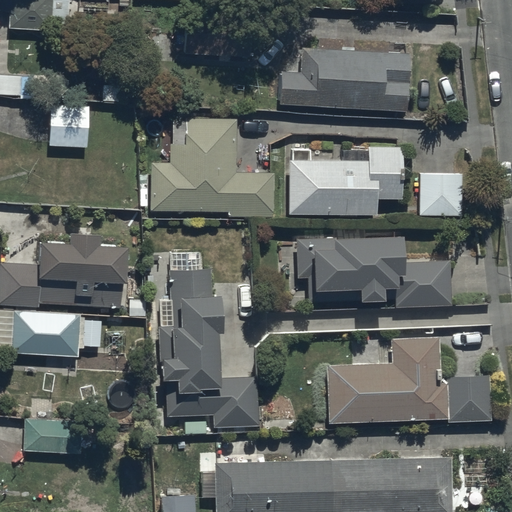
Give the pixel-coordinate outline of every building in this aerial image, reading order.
[(69,0),(8,0),(7,24),(68,28),(69,0)] [(183,26),(181,49),(245,54),(247,31),(183,26)] [(277,64),(276,97),(405,105),(408,48),(298,41),(296,65),(277,64)] [(47,101),(46,141),(85,143),(85,125),(102,125),(102,110),(86,109),(86,102),(47,101)] [(147,158),(147,170),(138,170),(138,202),(148,202),(148,205),(226,204),(226,212),(272,211),(271,168),(234,168),(233,114),(182,115),(183,138),(168,138),(169,157),(147,158)] [(398,143),(364,143),(364,146),(339,146),(340,155),(286,154),(286,208),(373,206),(372,194),(399,194),(398,143)] [(458,168),(417,168),(417,211),(458,211),(458,168)] [(0,301),(119,304),(120,235),(95,235),(95,222),(64,222),(64,232),(34,232),(33,259),(0,258),(0,301)] [(328,233),(293,234),(294,273),(308,273),(308,280),(354,280),(355,295),(392,295),(392,303),(449,302),(449,256),(398,257),(397,225),(328,226),(328,233)] [(162,370),(162,413),(210,412),(211,423),(256,422),(256,372),(215,372),(215,322),(216,322),(216,286),(208,286),(207,265),(197,265),(197,248),(166,248),(166,283),(164,283),(164,294),(157,294),(158,370),(162,370)] [(81,310),(0,306),(0,337),(11,338),(11,349),(75,352),(76,344),(97,345),(99,316),(80,316),(81,310)] [(389,359),(324,360),(326,419),(443,415),(443,418),(488,416),(487,370),(438,372),(436,330),(389,332),(389,359)] [(74,416),(20,415),(19,448),(73,449),(74,416)] [(211,458),(212,468),(199,468),(200,493),(214,492),(214,511),(375,511),(448,510),(447,452),(211,458)] [(190,511),(190,490),(159,491),(159,511),(190,511)]
